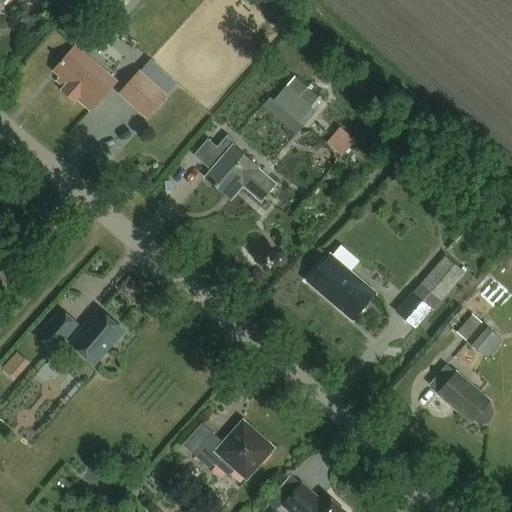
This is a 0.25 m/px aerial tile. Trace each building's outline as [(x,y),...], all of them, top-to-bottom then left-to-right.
[(109,0),(105,6),(120,16),(130,0),(109,0)] [(73,44),(53,67),(60,73),(55,79),(62,86),(60,89),(72,99),(74,97),(88,109),(114,80),(73,44)] [(116,82),(135,98),(151,79),(133,63),(116,82)] [(292,76),(265,108),(295,134),(302,126),(297,122),(308,109),(320,119),(330,107),(292,76)] [(342,156),(355,141),(339,128),(326,143),(342,156)] [(208,138),(192,156),(209,171),(204,177),(223,195),(231,186),(236,190),(240,186),(258,202),(274,183),(233,146),(236,143),(227,135),(217,146),(208,138)] [(350,321),(373,294),(327,255),(305,281),(350,321)] [(444,255),(394,311),(415,329),(465,273),(444,255)] [(97,310),(67,344),(91,364),(120,330),(97,310)] [(56,355),(80,327),(62,311),(38,339),(56,355)] [(501,342),(471,315),(455,333),(485,359),(501,342)] [(18,351),(2,365),(13,378),(30,363),(18,351)] [(484,404),(487,400),(486,399),(485,400),(453,373),(454,372),(453,371),(452,372),(443,364),(426,384),(435,392),(434,393),(435,394),(436,393),(468,420),(467,421),(468,422),(471,419),(475,422),(480,423),(485,421),(488,417),(490,412),(488,407),(484,404)] [(243,477),(270,447),(240,420),(221,441),(209,431),(190,453),(206,467),(211,462),(224,474),(232,466),(243,477)] [(299,483),(280,504),(288,511),(342,511),(322,493),(317,499),(299,483)]
